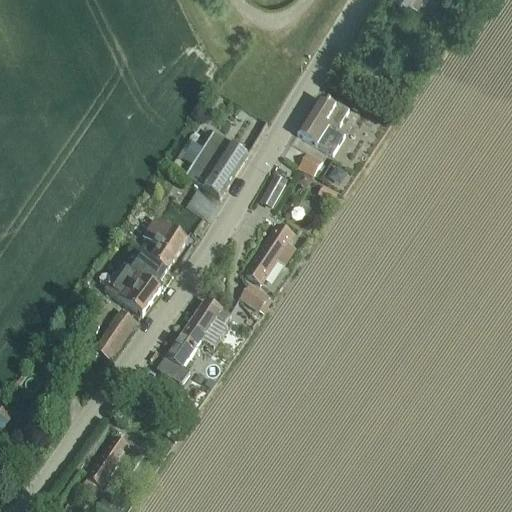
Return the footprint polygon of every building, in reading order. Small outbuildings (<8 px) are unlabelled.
[(409,0),(426,12),(435,0),(409,0)] [(297,138),(316,150),(317,149),(333,159),(345,139),(340,135),(340,136),(337,134),(349,114),(337,107),(335,111),(319,101),(297,138)] [(188,179),(186,182),(219,203),(246,160),(213,139),(197,165),(187,159),(179,173),(188,179)] [(297,170),(313,180),(322,166),(306,156),(297,170)] [(348,186),(352,170),(337,167),(334,183),(348,186)] [(286,186),(274,179),(259,206),(271,213),(286,186)] [(177,181),(171,190),(190,201),(195,193),(177,181)] [(323,191),(318,200),(332,208),(337,199),(323,191)] [(143,257),(165,274),(187,243),(155,221),(142,240),(145,242),(142,246),(145,248),(141,255),(143,257)] [(283,269),(294,253),(286,248),(292,240),(276,229),(244,276),(260,287),(276,264),(283,269)] [(157,286),(165,274),(143,257),(131,274),(124,268),(105,295),(142,321),(160,295),(158,293),(161,289),(157,286)] [(249,289),(240,302),(258,314),(259,313),(264,317),(272,305),(249,289)] [(204,304),(165,361),(157,356),(151,364),(160,371),(157,376),(181,392),(190,379),(182,373),(204,340),(205,341),(215,326),(222,330),(229,321),(204,304)] [(94,350),(111,363),(137,325),(120,313),(94,350)] [(0,436),(9,425),(8,424),(13,417),(2,409),(0,412),(0,436)] [(113,440),(84,481),(100,492),(118,466),(132,475),(147,455),(118,434),(114,440),(113,440)]
